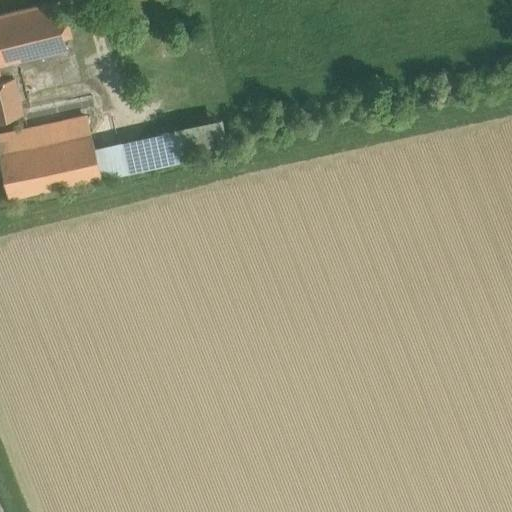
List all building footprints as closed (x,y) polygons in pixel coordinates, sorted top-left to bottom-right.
[(54,0),(49,0),(0,12),(0,62),(10,60),(66,46),(62,32),(71,29),(67,13),(58,15),(54,0)] [(10,60),(0,62),(0,73),(1,77),(14,74),(10,60)] [(1,77),(0,73),(0,115),(22,111),(14,74),(1,77)] [(87,115),(0,132),(0,151),(91,132),(87,115)] [(174,129),(94,146),(101,175),(181,158),(174,129)] [(91,132),(0,151),(0,164),(8,195),(101,175),(94,146),(91,132)]
